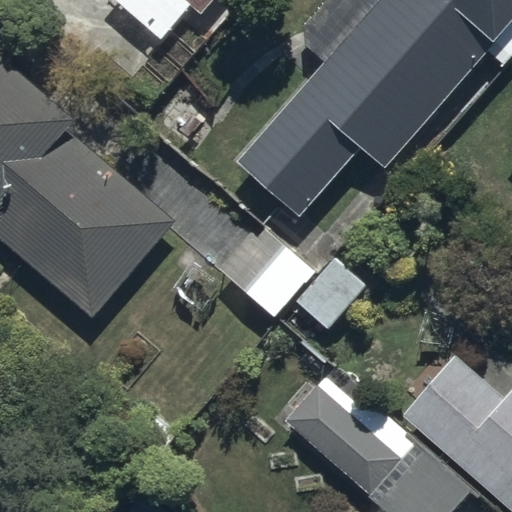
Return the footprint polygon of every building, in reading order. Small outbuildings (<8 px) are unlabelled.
[(206,16),(219,0),(121,0),(166,39),(195,6),(206,16)] [(511,0),(385,0),(245,167),(305,218),(366,145),(396,170),(511,31),(511,0)] [(0,57),(0,242),(94,321),(178,220),(73,131),(79,124),(0,57)] [(279,317),(318,271),(263,224),(224,269),(279,317)] [(369,284),(339,258),(301,301),(331,327),(369,284)] [(458,358),(406,417),(511,510),(511,394),(506,401),(458,358)] [(323,381),(285,419),(378,511),(457,511),(476,494),(421,439),(401,459),(323,381)] [(171,511),(148,491),(129,511),(171,511)]
